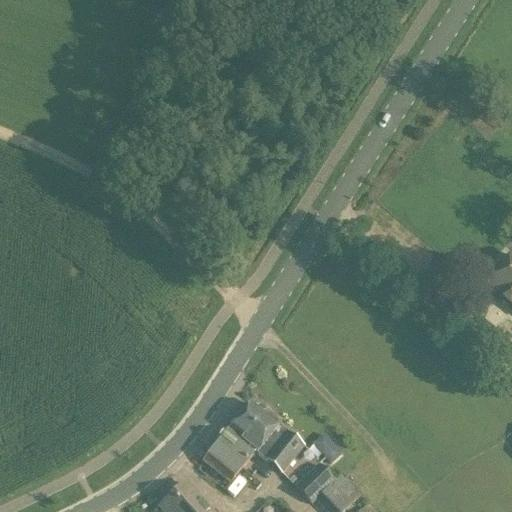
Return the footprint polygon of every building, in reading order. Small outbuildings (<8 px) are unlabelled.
[(511,258),(487,289),(511,309),(511,258)] [(240,418),(229,432),(256,454),(282,475),(303,449),(279,429),(280,422),(268,412),(261,414),(251,406),(250,407),(244,406),(239,413),(240,418)] [(229,432),(215,449),(242,470),(256,454),(229,432)] [(311,446),(333,464),(343,452),(321,434),(311,446)] [(242,470),(215,449),(203,463),(230,485),(242,470)] [(320,467),(295,490),(311,507),(315,503),(323,511),(344,511),(360,497),(340,477),(334,483),(320,467)] [(160,509),(162,511),(208,511),(186,487),(160,509)]
